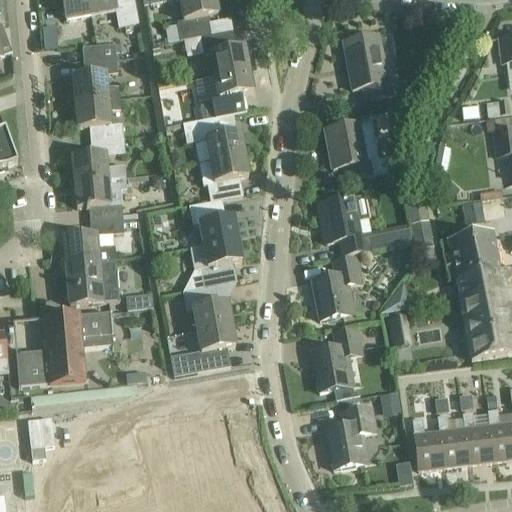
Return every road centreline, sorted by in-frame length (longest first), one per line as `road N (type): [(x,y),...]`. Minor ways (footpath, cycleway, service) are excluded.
road 1 (residential): [(314,511),(283,446),(270,354),(296,98),(318,0)]
road 2 (residential): [(0,257),(22,247),(42,216),(23,0)]
